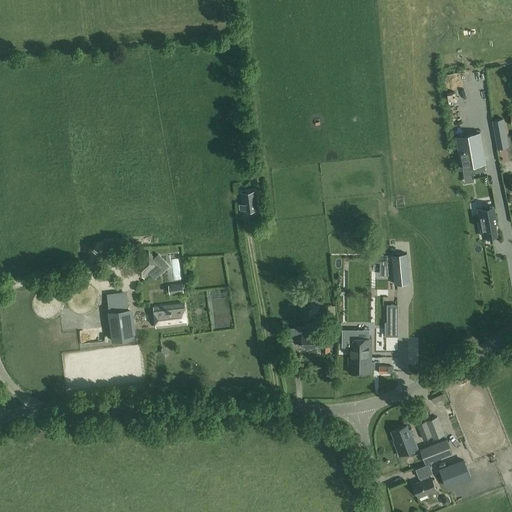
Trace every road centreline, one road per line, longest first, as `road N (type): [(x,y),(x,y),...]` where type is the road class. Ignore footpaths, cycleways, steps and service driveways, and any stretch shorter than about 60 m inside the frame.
road 1 (tertiary): [(40,409),(355,408)]
road 2 (tertiary): [(355,408),(460,366),(511,329)]
